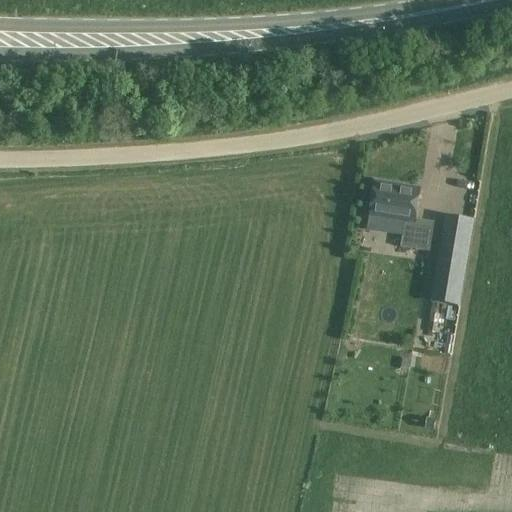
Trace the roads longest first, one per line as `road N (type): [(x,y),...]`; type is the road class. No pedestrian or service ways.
road 1 (unclassified): [(0,161),(280,143),(511,90)]
road 2 (trunk): [(0,54),(229,49),(331,37),(444,10)]
road 3 (trunk): [(444,10),(211,26),(0,25)]
